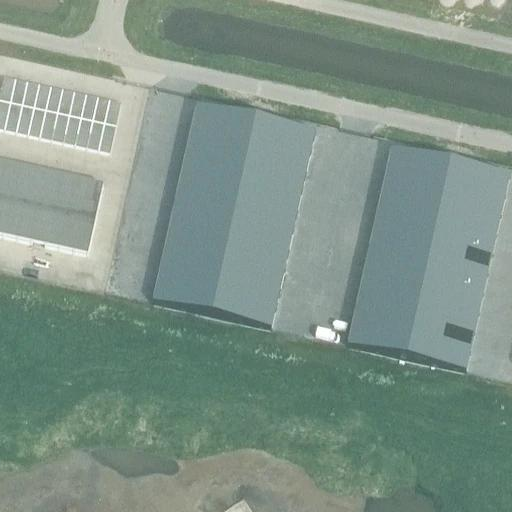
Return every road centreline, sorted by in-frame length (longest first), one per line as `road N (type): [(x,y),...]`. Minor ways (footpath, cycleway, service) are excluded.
road 1 (residential): [(100,51),(511,144)]
road 2 (residential): [(511,48),(294,0)]
